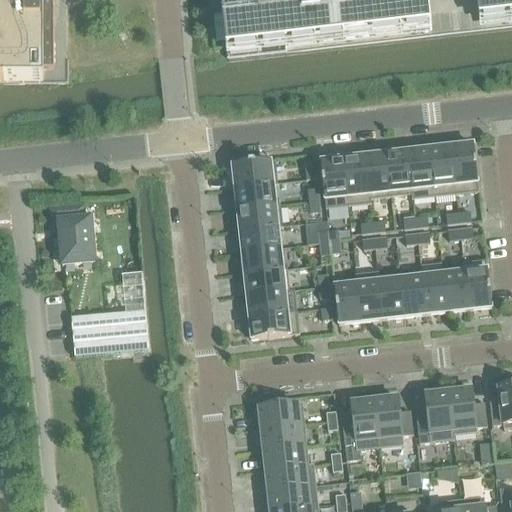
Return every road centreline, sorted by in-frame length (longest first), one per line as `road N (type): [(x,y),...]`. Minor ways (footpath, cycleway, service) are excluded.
road 1 (unclassified): [(51,511),(16,162)]
road 2 (residential): [(179,142),(511,105)]
road 3 (residential): [(206,383),(511,351)]
road 4 (residential): [(206,383),(179,142)]
road 5 (residential): [(16,162),(179,142)]
road 6 (residential): [(179,142),(167,0)]
road 7 (residential): [(221,511),(206,383)]
